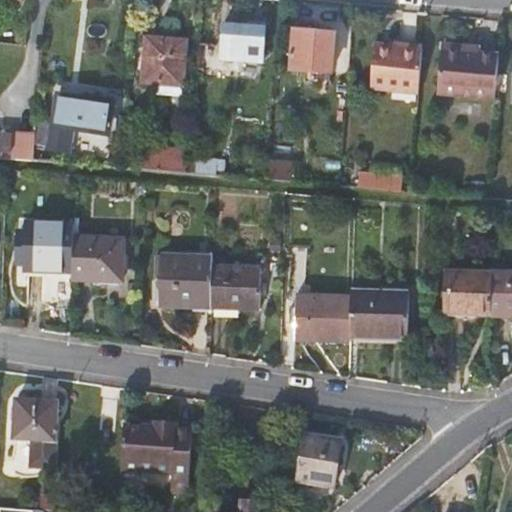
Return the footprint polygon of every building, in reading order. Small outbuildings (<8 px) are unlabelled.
[(223,45),(199,44),(197,70),(241,73),(242,60),(262,61),(266,23),(250,22),(244,28),(224,26),(223,45)] [(295,32),(294,39),(315,41),(315,34),(295,32)] [(315,41),(294,39),(292,69),(330,72),(333,36),(315,34),(315,41)] [(182,86),(186,43),(146,38),(142,82),(182,86)] [(500,55),(480,54),(481,49),(443,45),(439,95),(496,100),(500,55)] [(394,47),(376,46),(373,91),(421,94),(423,53),(424,49),(394,47)] [(61,98),(60,105),(79,109),(81,102),(61,98)] [(79,109),(60,105),(53,148),(65,150),(70,127),(106,133),(111,106),(81,102),(79,109)] [(137,164),(136,171),(187,176),(188,168),(184,168),(186,153),(142,149),(141,164),(137,164)] [(298,166),(267,163),(266,180),(296,183),(298,166)] [(380,177),(379,193),(404,195),(404,184),(398,184),(398,179),(380,177)] [(19,271),(72,275),(73,269),(25,266),(28,217),(21,217),(19,271)] [(25,266),(73,269),(75,226),(75,220),(28,217),(25,266)] [(119,228),(75,226),(73,269),(72,275),(72,277),(116,280),(119,228)] [(160,300),(211,303),(213,264),(213,253),(162,250),(160,300)] [(260,266),(213,264),(211,303),(259,305),(260,266)] [(442,315),(490,317),(491,276),(491,274),(444,272),(442,315)] [(511,276),(491,276),(490,317),(511,317),(511,276)] [(407,294),(352,291),(352,294),(350,334),(405,336),(407,294)] [(294,336),(349,340),(350,334),(352,294),(296,292),(294,336)] [(53,468),(58,401),(19,398),(15,436),(30,437),(28,466),(53,468)] [(177,417),(154,416),(154,421),(143,420),(125,419),(122,465),(173,468),(172,487),(189,488),(192,424),(177,423),(177,417)] [(343,443),(302,435),(295,482),(335,489),(343,443)] [(239,511),(255,511),(257,496),(240,495),(239,511)] [(210,509),(217,510),(218,499),(210,499),(210,509)]
